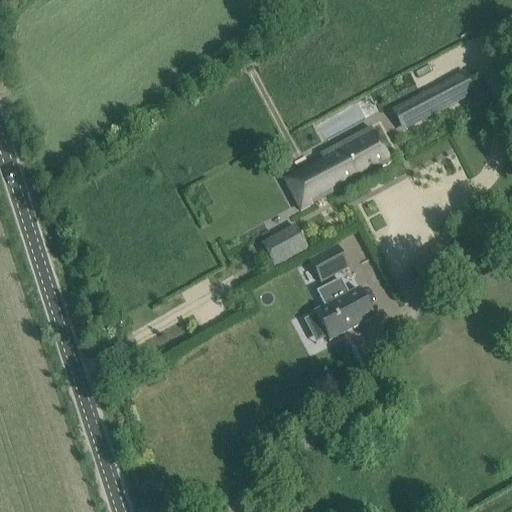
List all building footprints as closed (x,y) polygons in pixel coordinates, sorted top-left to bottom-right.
[(433,119),(424,102),(391,119),(400,136),(402,135),(424,124),(433,119)] [(295,201),(301,212),(390,165),(371,129),(320,157),(324,165),(300,178),(308,193),(295,201)] [(274,270),(309,251),(296,229),(262,248),(274,270)] [(337,248),(309,263),(315,275),(320,284),(349,269),(337,248)] [(324,309),(314,314),(321,327),(329,343),(374,319),(360,291),(350,295),(342,282),(317,295),(324,309)] [(318,511),(307,482),(283,491),(291,511),(318,511)]
